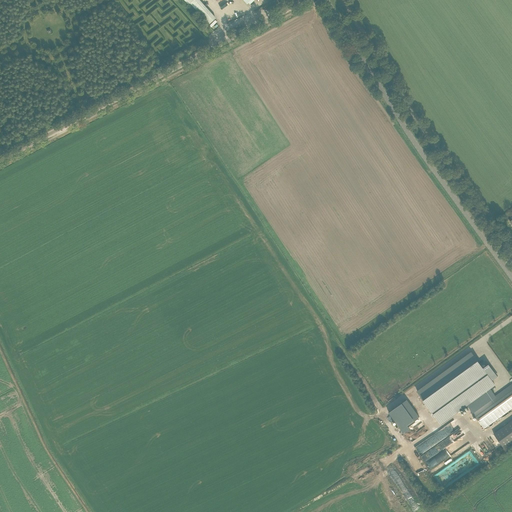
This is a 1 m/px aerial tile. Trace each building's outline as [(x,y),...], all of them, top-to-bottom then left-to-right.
[(183,0),(188,5),(189,3),(209,24),(215,18),(198,0),(183,0)] [(467,404),(473,412),(496,396),(490,388),(495,384),(492,380),(498,376),(489,364),(483,368),(472,352),(417,391),(440,423),(467,404)] [(472,412),(484,428),(511,407),(511,383),(496,396),(473,412),(472,412)] [(407,399),(389,413),(404,434),(410,429),(407,426),(419,417),(407,399)] [(511,421),(494,434),(504,448),(511,442),(511,421)] [(422,453),(427,450),(424,446),(430,442),(428,438),(417,446),(422,453)] [(456,444),(459,448),(467,443),(464,438),(456,444)] [(433,497),(437,493),(432,487),(430,488),(429,486),(426,488),(433,497)] [(401,492),(411,511),(417,508),(407,489),(401,492)]
